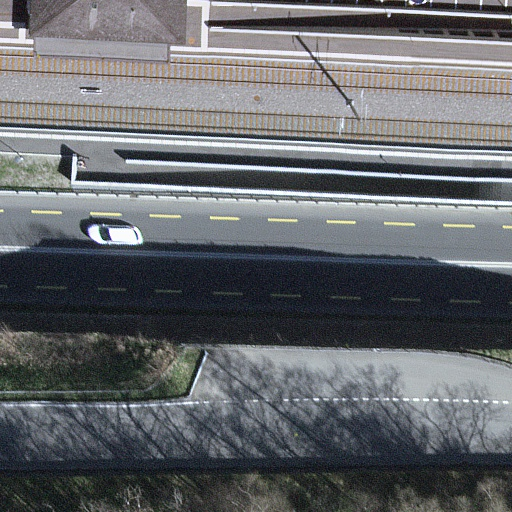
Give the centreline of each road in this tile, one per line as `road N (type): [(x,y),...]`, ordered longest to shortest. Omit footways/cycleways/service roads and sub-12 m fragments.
road 1 (primary): [(0,248),(511,265)]
road 2 (unclassified): [(0,428),(511,435)]
